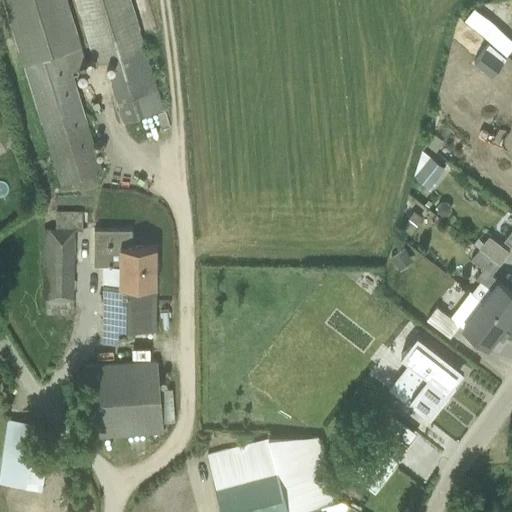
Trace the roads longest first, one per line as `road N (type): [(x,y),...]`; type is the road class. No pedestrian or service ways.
road 1 (residential): [(109,511),(105,474),(55,424),(0,337)]
road 2 (unclassified): [(511,393),(431,511)]
